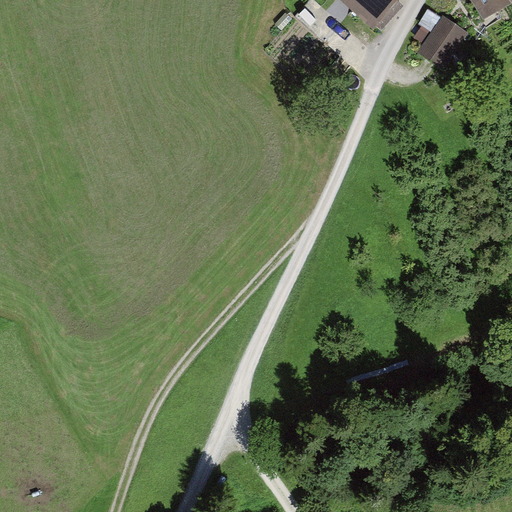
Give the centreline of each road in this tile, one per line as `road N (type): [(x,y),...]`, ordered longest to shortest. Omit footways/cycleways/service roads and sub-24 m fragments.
road 1 (track): [(418,0),(185,511)]
road 2 (track): [(319,219),(162,392),(132,451),(115,511)]
road 3 (track): [(297,511),(232,411)]
